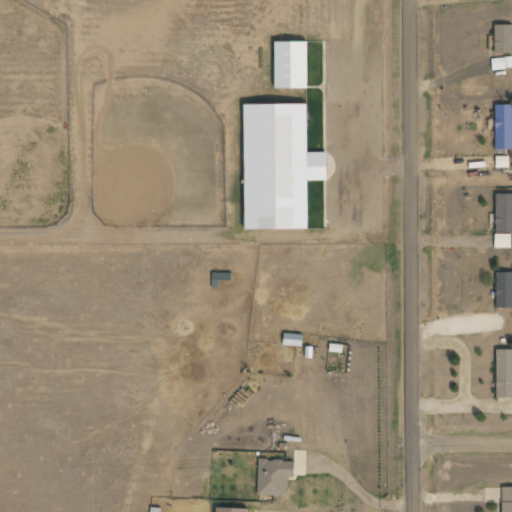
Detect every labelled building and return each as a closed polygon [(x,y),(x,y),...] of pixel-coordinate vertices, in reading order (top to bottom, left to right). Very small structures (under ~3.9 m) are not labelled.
[(511,49),(511,25),(495,25),(496,53),(511,52),(511,49)] [(311,41),(277,41),(278,89),(311,88),(311,41)] [(492,70),(511,68),(511,63),(511,57),(492,58),(492,70)] [(249,230),(312,229),(311,181),(329,180),(329,152),(311,152),(311,104),(247,104),(249,230)] [(511,149),(511,142),(511,105),(497,105),(496,149),(511,149)] [(498,168),(509,167),(508,156),(498,157),(498,168)] [(511,248),(511,233),(511,232),(511,193),(497,194),(498,248),(511,248)] [(511,272),(497,272),(497,307),(511,307),(511,272)] [(213,288),(221,288),(221,281),(232,281),(232,273),(214,273),(213,288)] [(499,398),(511,397),(511,349),(498,350),(499,398)] [(259,496),(288,497),(289,477),(296,477),(297,461),(260,460),(259,496)]
